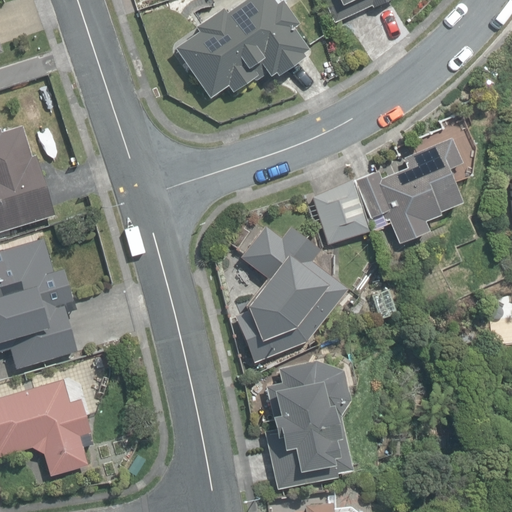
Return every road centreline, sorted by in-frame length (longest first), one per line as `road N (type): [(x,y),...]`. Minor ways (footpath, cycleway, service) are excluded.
road 1 (residential): [(145,193),(364,107),(486,0)]
road 2 (residential): [(213,511),(145,193)]
road 3 (residential): [(145,193),(80,0)]
